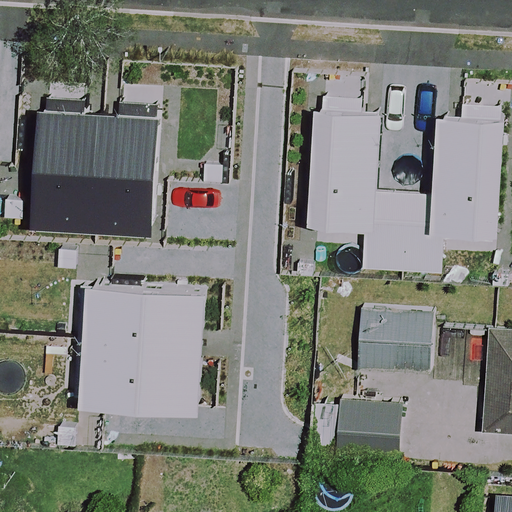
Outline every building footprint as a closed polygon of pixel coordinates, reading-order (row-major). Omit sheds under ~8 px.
[(511,141),(474,215),(511,234),(511,141)] [(131,160),(5,153),(0,241),(127,248),(131,160)] [(289,163),(204,157),(197,261),(282,267),(289,163)] [(317,284),(277,283),(276,340),(316,341),(317,284)] [(142,366),(144,307),(105,305),(103,364),(142,366)] [(437,313),(361,309),(358,369),(433,373),(437,313)] [(511,323),(492,323),(488,432),(511,432),(511,323)] [(400,467),(402,402),(339,400),(337,465),(400,467)] [(511,511),(511,492),(498,492),(496,511),(511,511)]
